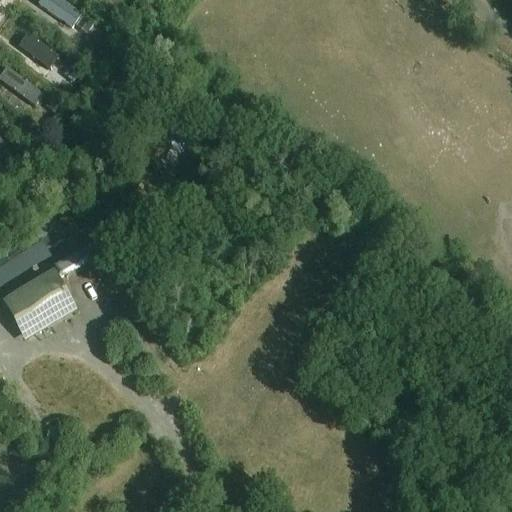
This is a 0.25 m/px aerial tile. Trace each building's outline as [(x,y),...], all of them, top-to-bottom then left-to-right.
[(45,0),(41,8),(80,27),(88,11),(66,0),(45,0)] [(23,45),(52,71),(63,58),(34,32),(23,45)] [(6,84),(0,92),(0,94),(31,118),(48,95),(11,67),(2,80),(6,84)] [(0,165),(2,168),(17,156),(0,134),(0,165)] [(0,289),(55,258),(45,240),(0,265),(0,289)] [(67,281),(98,264),(89,249),(58,266),(67,281)] [(0,295),(5,304),(61,271),(54,259),(0,291),(0,295)] [(59,278),(5,309),(26,347),(79,316),(59,278)]
